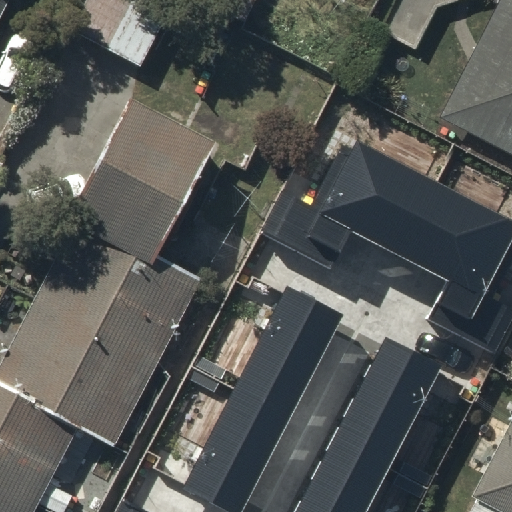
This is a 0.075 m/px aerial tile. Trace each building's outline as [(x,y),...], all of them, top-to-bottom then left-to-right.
[(174,0),(81,0),(69,24),(142,62),(174,0)] [(247,0),(208,0),(238,16),(247,0)] [(511,0),(495,0),(441,106),(511,142),(511,0)] [(64,204),(78,212),(143,248),(202,141),(123,98),(64,204)] [(294,176),(265,232),(329,264),(348,227),(452,281),(434,316),(481,340),(501,303),(485,295),(511,242),(511,219),(357,141),(349,157),(339,151),(310,206),(299,200),(308,183),(294,176)] [(33,292),(148,356),(194,275),(143,248),(78,212),(33,292)] [(286,290),(186,487),(236,511),(240,511),(340,317),(286,290)] [(0,380),(73,421),(103,438),(148,356),(33,292),(0,351),(0,380)] [(385,339),(296,511),(364,511),(439,367),(385,339)] [(0,489),(26,504),(73,421),(0,380),(0,489)] [(152,434),(181,450),(208,403),(179,387),(152,434)] [(511,511),(511,453),(486,503),(503,511),(511,511)] [(0,511),(21,511),(26,504),(0,489),(0,511)] [(142,511),(122,502),(116,511),(142,511)] [(503,511),(486,503),(481,511),(503,511)]
